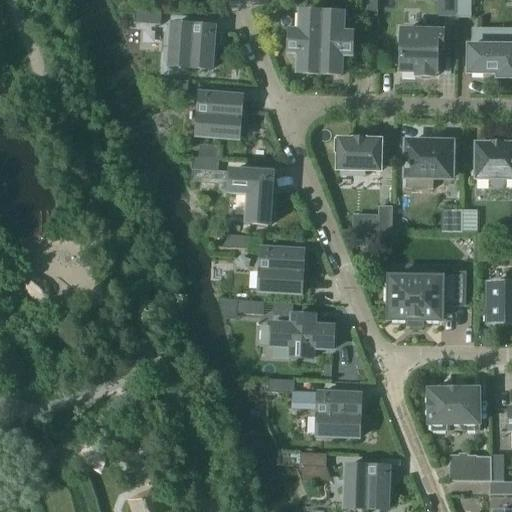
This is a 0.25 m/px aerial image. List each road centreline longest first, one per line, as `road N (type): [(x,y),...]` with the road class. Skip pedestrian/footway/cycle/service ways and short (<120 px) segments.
road 1 (residential): [(279,108),(377,354)]
road 2 (residential): [(279,108),(511,107)]
road 3 (residential): [(377,354),(441,511)]
road 4 (residential): [(377,354),(511,355)]
